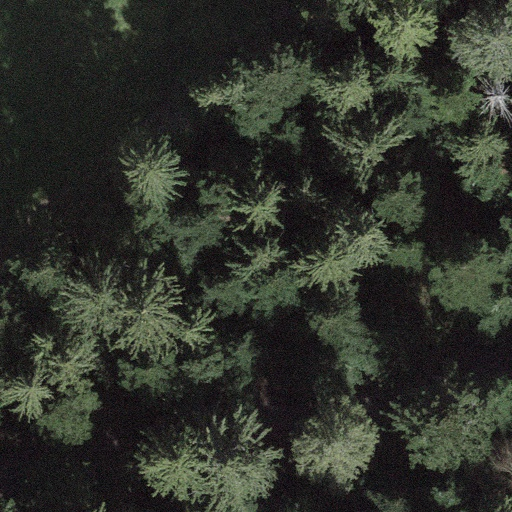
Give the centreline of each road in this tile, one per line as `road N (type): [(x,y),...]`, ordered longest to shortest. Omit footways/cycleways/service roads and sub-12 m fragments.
road 1 (track): [(0,486),(56,462),(511,378)]
road 2 (track): [(265,0),(0,246)]
